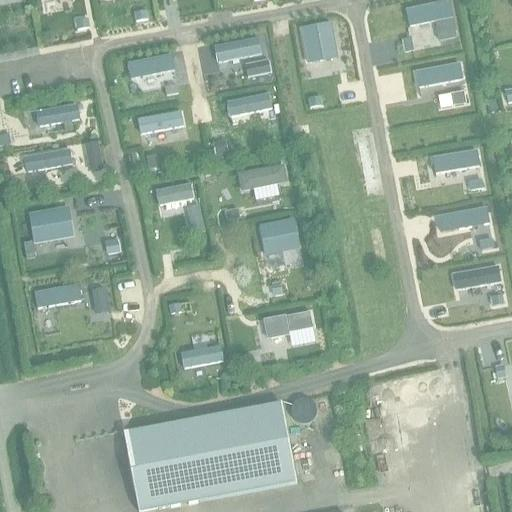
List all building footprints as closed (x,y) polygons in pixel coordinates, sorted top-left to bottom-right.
[(453,16),(449,0),(439,0),(405,7),(409,25),(453,16)] [(146,13),(133,15),(135,23),(147,21),(146,13)] [(330,20),(300,26),(306,61),(337,56),(330,20)] [(87,21),(75,23),(76,31),(88,29),(87,21)] [(260,52),(256,35),(213,44),(216,61),(260,52)] [(409,40),(401,42),(403,54),(412,53),(409,40)] [(174,69),(171,53),(126,61),(129,77),(174,69)] [(268,61),(256,64),(259,77),(271,74),(268,61)] [(463,78),(460,61),(415,69),(418,85),(463,78)] [(176,87),(164,89),(166,98),(177,95),(176,87)] [(268,92),(227,99),(230,115),(271,107),(268,92)] [(463,93),(450,96),(452,108),(466,106),(463,93)] [(319,99),(308,101),(309,109),(321,107),(319,99)] [(78,118),(76,103),(34,110),(37,125),(78,118)] [(183,125),(180,109),(137,117),(140,133),(183,125)] [(347,179),(379,176),(374,122),(343,125),(347,179)] [(8,136),(0,137),(0,146),(0,148),(10,146),(8,136)] [(224,141),(212,143),(214,157),(226,155),(224,141)] [(97,144),(84,146),(87,161),(100,159),(97,144)] [(70,163),(67,147),(23,155),(26,171),(70,163)] [(480,165),(477,149),(432,156),(435,172),(480,165)] [(156,156),(147,158),(149,170),(158,169),(156,156)] [(286,180),(283,162),(238,171),(241,189),(286,180)] [(481,181),(468,184),(470,193),(482,190),(481,181)] [(193,200),(189,182),(155,189),(158,207),(193,200)] [(74,235),(69,205),(28,212),(33,242),(74,235)] [(489,221),(486,205),(438,214),(441,230),(489,221)] [(198,207),(187,209),(191,233),(203,230),(198,207)] [(236,211),(224,213),(226,222),(238,220),(236,211)] [(298,248),(292,218),(259,224),(265,255),(298,248)] [(117,241),(105,243),(107,256),(119,254),(117,241)] [(494,250),(492,241),(480,243),(481,252),(494,250)] [(32,244),(23,246),(26,261),(35,260),(32,244)] [(501,281),(498,264),(452,272),(455,289),(501,281)] [(286,283),(287,294),(312,292),(311,281),(286,283)] [(81,299),(78,283),(34,290),(37,307),(81,299)] [(279,284),(271,286),(274,298),(282,296),(279,284)] [(103,290),(91,292),(92,301),(105,299),(103,290)] [(501,297),(490,300),(491,309),(503,306),(501,297)] [(178,305),(168,307),(170,316),(180,314),(178,305)] [(310,309),(264,317),(268,337),(314,328),(310,309)] [(220,344),(180,350),(183,368),(223,361),(220,344)] [(502,367),(493,369),(496,381),(504,379),(502,367)] [(413,377),(417,396),(427,394),(423,375),(413,377)] [(137,511),(150,511),(296,485),(281,406),(123,436),(137,511)] [(477,511),(471,481),(433,488),(437,511),(477,511)]
